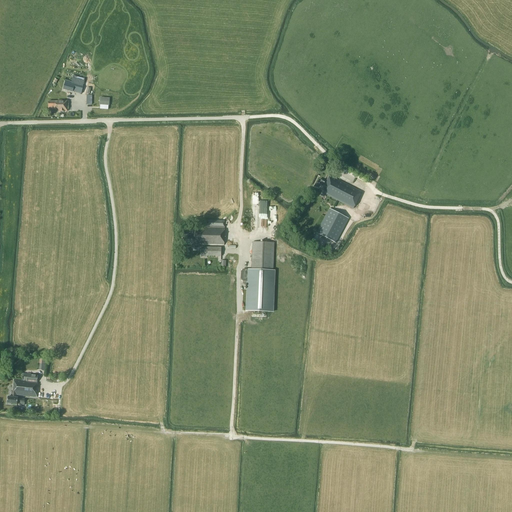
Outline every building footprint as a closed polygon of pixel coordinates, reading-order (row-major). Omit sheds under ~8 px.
[(83,85),(65,80),(63,89),(81,94),(83,85)] [(48,101),(48,109),(53,109),(53,110),(58,110),(58,111),(66,111),(67,111),(67,102),(67,100),(66,100),(58,100),(58,101),(48,101)] [(348,185),(329,175),(326,183),(319,179),(315,187),(325,192),(324,194),(353,209),(361,192),(348,185)] [(325,217),(316,233),(336,243),(349,219),(329,209),(327,212),(324,211),(322,215),(325,217)] [(225,221),(206,220),(206,228),(192,227),(192,234),(183,234),(183,243),(195,243),(195,246),(199,246),(199,245),(224,245),(225,221)] [(274,243),(252,242),(251,270),(244,269),(242,272),(241,279),(243,282),(248,282),(246,311),(273,312),(274,271),(273,271),(274,243)] [(221,248),(204,247),(204,256),(221,256),(221,248)] [(24,375),(24,381),(37,382),(38,374),(27,373),(27,375),(24,375)] [(36,397),(37,382),(24,381),(14,380),(12,397),(8,397),(7,403),(17,404),(17,402),(20,402),(22,405),(24,405),(25,399),(18,399),(18,397),(16,397),(16,395),(36,397)]
